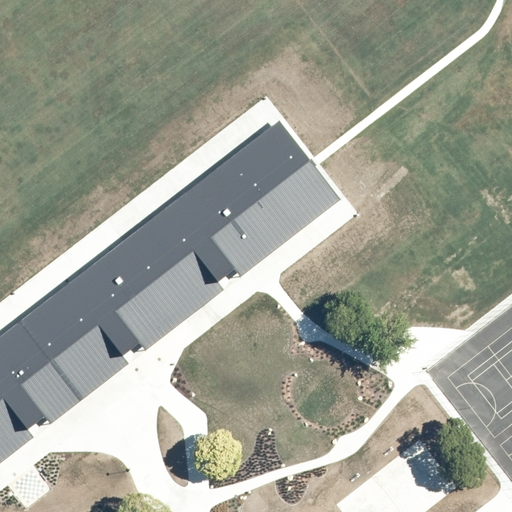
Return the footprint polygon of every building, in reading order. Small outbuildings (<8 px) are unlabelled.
[(277,118),(0,335),(0,459),(29,437),(25,430),(42,417),(48,425),(124,365),(118,358),(134,345),(142,355),(223,292),(218,286),(230,276),(237,285),(343,202),(277,118)] [(511,228),(500,238),(511,252),(511,228)] [(214,429),(238,459),(288,420),(271,398),(317,361),(301,342),(289,351),(260,315),(221,346),(214,337),(192,354),(225,394),(235,386),(248,402),(214,429)] [(150,509),(159,502),(189,479),(138,412),(108,435),(122,453),(105,466),(128,497),(136,491),(150,509)] [(110,511),(111,511),(97,494),(84,504),(62,475),(31,498),(40,511),(110,511)] [(213,511),(199,493),(174,511),(213,511)]
